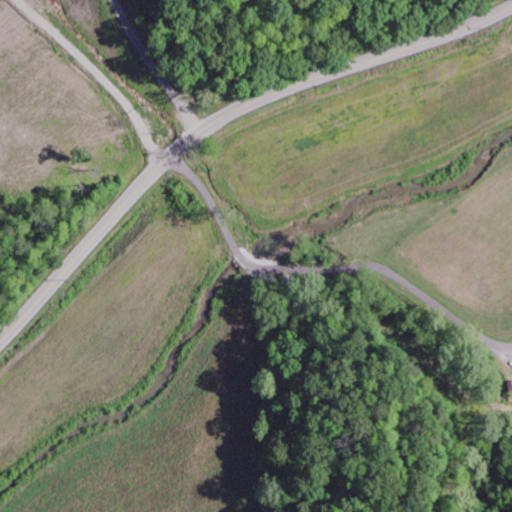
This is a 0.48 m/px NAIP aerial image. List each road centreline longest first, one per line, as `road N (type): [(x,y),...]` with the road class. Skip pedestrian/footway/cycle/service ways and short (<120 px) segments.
road 1 (secondary): [(0,341),(200,129),(511,4)]
road 2 (residential): [(200,129),(114,0)]
